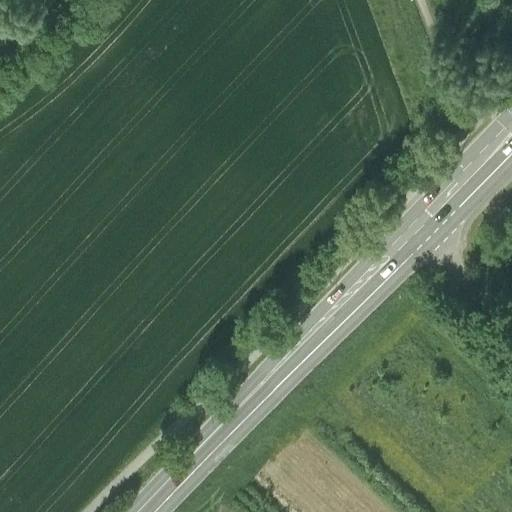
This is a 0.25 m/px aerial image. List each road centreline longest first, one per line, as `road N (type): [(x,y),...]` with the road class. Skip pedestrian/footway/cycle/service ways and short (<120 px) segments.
road 1 (primary): [(142,511),(422,226)]
road 2 (residential): [(511,345),(422,226)]
road 3 (primary): [(422,226),(511,131)]
